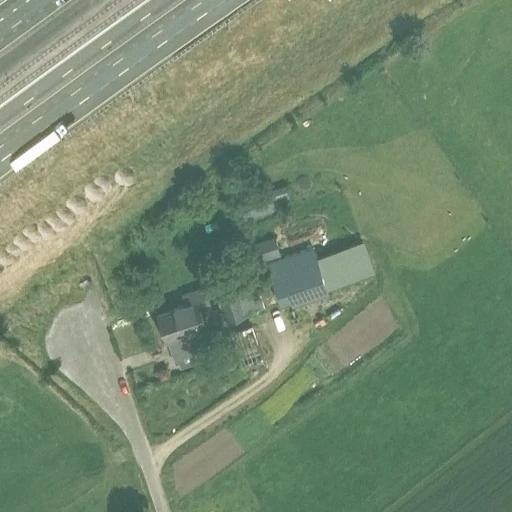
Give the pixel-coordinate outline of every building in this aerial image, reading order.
[(270,192),(239,202),(246,220),(276,210),(270,192)] [(245,267),(281,255),(275,238),(240,250),(245,267)] [(314,248),(269,263),(281,301),(327,286),(314,248)] [(265,307),(255,281),(217,294),(227,320),(265,307)] [(164,328),(203,316),(201,310),(211,306),(205,288),(183,295),(186,304),(159,313),(164,328)] [(203,316),(164,328),(168,340),(173,338),(178,353),(182,365),(197,360),(193,347),(212,341),(203,316)] [(252,325),(230,332),(243,366),(264,359),(252,325)]
